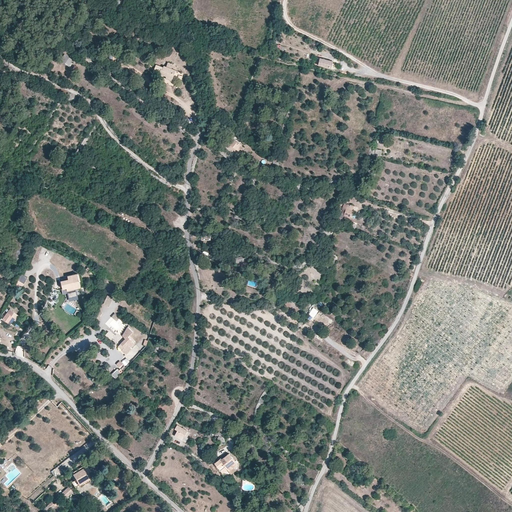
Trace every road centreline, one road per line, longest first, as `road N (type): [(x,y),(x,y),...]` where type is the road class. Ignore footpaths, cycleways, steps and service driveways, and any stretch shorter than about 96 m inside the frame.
road 1 (unclassified): [(305,511),(341,404),(402,312),(473,142),(511,22)]
road 2 (unclassified): [(143,477),(193,362),(198,294),(186,186),(199,135)]
road 3 (track): [(483,107),(379,75),(288,22),(284,0)]
road 4 (track): [(186,186),(127,150),(90,100),(0,58)]
road 5 (track): [(198,294),(336,365),(344,375),(329,413),(337,423)]
road 6 (track): [(352,384),(511,503)]
road 7 (unclassified): [(0,354),(54,385),(143,477)]
